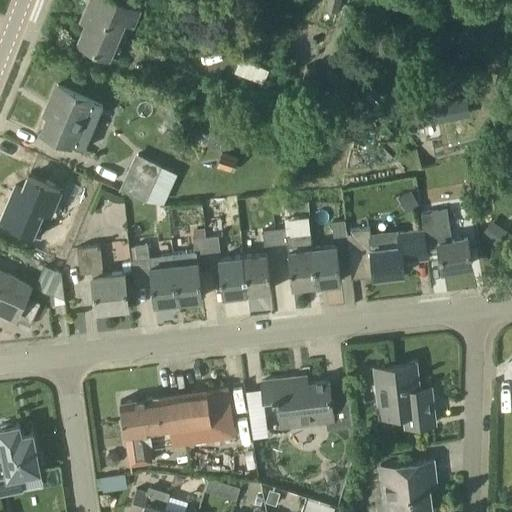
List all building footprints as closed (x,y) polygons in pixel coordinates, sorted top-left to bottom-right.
[(141,7),(123,0),(89,0),(86,9),(91,11),(78,42),(111,55),(126,19),(135,22),(141,7)] [(328,0),(326,8),(337,11),(339,0),(328,0)] [(505,83),(511,58),(493,53),(486,78),(505,83)] [(264,80),(270,66),(240,55),(234,69),(264,80)] [(307,65),(303,78),(313,81),(317,67),(307,65)] [(93,99),(76,92),(58,84),(51,99),(56,101),(42,132),(73,145),(73,144),(84,149),(104,104),(93,99)] [(420,105),(423,126),(471,117),(468,96),(420,105)] [(233,171),(238,155),(222,150),(217,166),(233,171)] [(161,164),(136,152),(119,189),(145,200),(161,164)] [(62,190),(47,183),(28,175),(23,187),(15,184),(1,218),(33,232),(43,210),(52,214),(62,190)] [(398,196),(407,212),(419,205),(410,189),(398,196)] [(472,263),(467,234),(452,237),(447,209),(433,211),(433,210),(422,211),(423,227),(424,227),(425,232),(428,253),(440,252),(442,268),(472,263)] [(312,245),(309,216),(285,219),(284,215),(274,216),(276,227),(278,243),(287,242),(292,286),(317,283),(312,245)] [(345,218),(332,220),(334,235),(346,234),(345,218)] [(424,227),(423,227),(397,230),(397,232),(370,236),(369,226),(350,228),(351,232),(348,233),(353,274),(374,272),(374,276),(404,273),(402,256),(428,253),(425,232),(424,227)] [(195,237),(206,236),(206,235),(206,227),(194,229),(195,237)] [(276,242),(275,227),(261,228),(263,244),(276,242)] [(218,234),(206,235),(206,236),(208,251),(219,250),(218,234)] [(208,251),(206,236),(195,237),(192,238),(193,251),(173,253),(178,299),(203,296),(198,252),(208,251)] [(154,302),(178,299),(173,253),(160,254),(149,255),(148,242),(135,243),(135,245),(129,246),(134,284),(152,282),(154,302)] [(341,280),(339,260),(337,242),(312,245),(317,283),(341,280)] [(128,305),(124,269),(102,271),(100,247),(98,247),(97,244),(77,246),(80,273),(92,272),(96,309),(128,305)] [(272,288),(269,269),(267,250),(243,253),(247,291),(272,288)] [(223,294),(247,291),(243,253),(219,256),(223,294)] [(0,311),(30,324),(37,306),(39,301),(25,295),(31,281),(0,267),(0,306),(1,307),(0,309),(0,311)] [(433,384),(419,386),(416,362),(374,367),(380,416),(403,414),(404,426),(435,422),(432,394),(434,394),(433,384)] [(329,380),(297,384),(296,376),(262,380),(264,400),(276,398),(280,429),(327,423),(328,429),(354,426),(349,390),(331,392),(329,380)] [(149,449),(235,437),(227,384),(121,400),(130,463),(151,460),(149,449)] [(23,438),(22,433),(20,422),(15,423),(14,420),(1,423),(2,426),(0,426),(0,443),(0,445),(0,459),(3,459),(6,475),(0,476),(0,494),(23,490),(20,474),(41,470),(40,466),(43,466),(40,452),(37,453),(34,435),(25,436),(23,438)] [(230,470),(232,456),(207,452),(204,466),(230,470)] [(384,511),(415,511),(432,510),(427,475),(435,474),(433,458),(379,464),(384,511)] [(101,476),(101,477),(103,488),(103,490),(127,486),(124,472),(101,476)] [(205,489),(219,493),(222,481),(209,477),(205,489)] [(163,511),(165,507),(169,491),(149,485),(147,492),(136,488),(129,509),(137,511),(163,511)] [(276,503),(279,492),(269,488),(265,500),(276,504),(276,503)]
